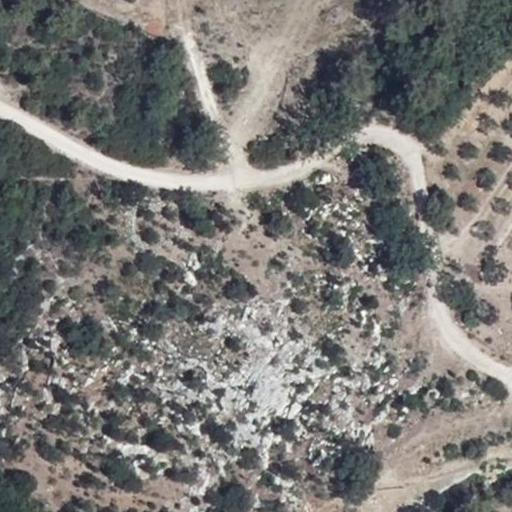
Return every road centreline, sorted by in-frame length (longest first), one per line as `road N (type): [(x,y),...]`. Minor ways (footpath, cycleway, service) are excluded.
road 1 (track): [(511,377),(460,341),(443,317),(405,139),(385,131),(237,184),(136,174),(0,107)]
road 2 (track): [(252,180),(196,51),(185,0)]
road 3 (track): [(381,511),(393,456),(511,406)]
